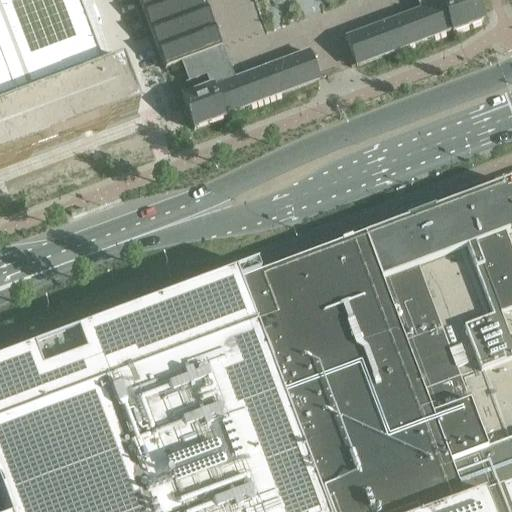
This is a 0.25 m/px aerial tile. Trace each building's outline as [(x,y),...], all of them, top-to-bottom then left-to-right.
[(0,0),(0,167),(137,116),(119,69),(99,76),(70,0),(0,0)] [(139,0),(165,70),(181,64),(221,50),(202,0),(139,0)] [(403,16),(346,38),(354,60),(357,67),(452,32),(441,3),(440,4),(438,0),(415,0),(419,11),(403,16)] [(438,0),(440,4),(441,3),(452,32),(453,34),(482,22),(474,0),(438,0)] [(221,50),(181,64),(188,84),(207,77),(211,87),(182,98),(194,130),(224,119),(223,118),(318,82),(308,52),(232,81),(221,50)] [(511,196),(508,185),(362,239),(379,285),(418,271),(503,238),(511,234),(511,196)] [(511,446),(511,261),(503,238),(418,271),(379,285),(449,471),(511,446)] [(379,285),(362,239),(259,278),(238,285),(322,511),(443,511),(462,505),(449,471),(379,285)] [(322,511),(238,285),(259,278),(255,268),(4,363),(0,364),(0,498),(5,511),(322,511)] [(511,511),(511,446),(449,471),(462,505),(443,511),(511,511)]
